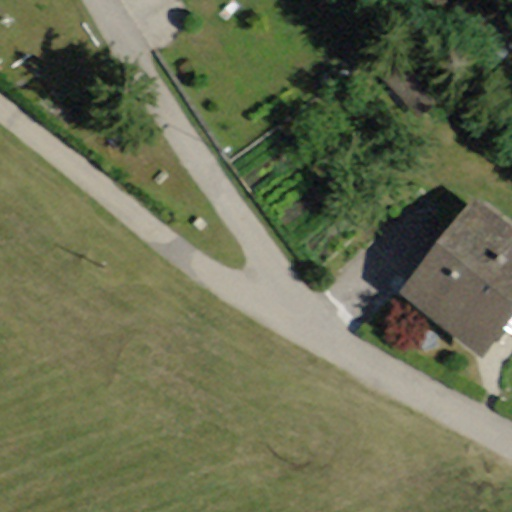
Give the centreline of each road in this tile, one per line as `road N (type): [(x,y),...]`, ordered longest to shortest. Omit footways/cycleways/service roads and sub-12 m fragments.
road 1 (residential): [(98,0),(294,328)]
road 2 (residential): [(0,116),(229,298),(294,328)]
road 3 (residential): [(294,328),(511,455)]
